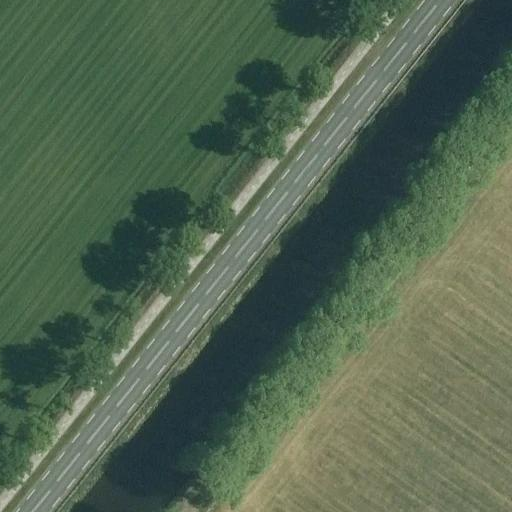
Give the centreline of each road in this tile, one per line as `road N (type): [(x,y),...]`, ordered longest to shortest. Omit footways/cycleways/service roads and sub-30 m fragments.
road 1 (primary): [(33,511),(438,0)]
road 2 (track): [(511,82),(165,511)]
